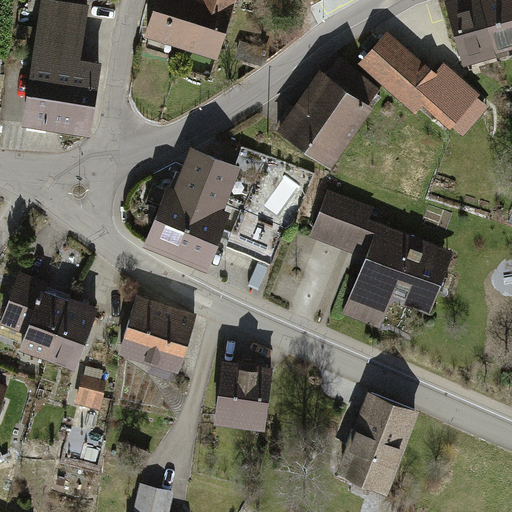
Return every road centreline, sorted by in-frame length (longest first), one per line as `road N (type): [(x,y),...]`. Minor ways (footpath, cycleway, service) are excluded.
road 1 (residential): [(511,435),(223,310),(104,241),(79,192)]
road 2 (residential): [(404,0),(330,43),(243,113),(79,192)]
road 3 (unclassified): [(135,0),(108,140),(79,192)]
